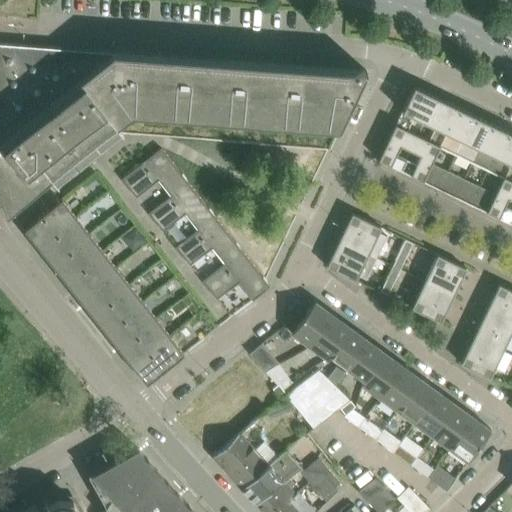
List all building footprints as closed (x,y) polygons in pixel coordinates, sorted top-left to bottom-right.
[(328,148),(329,148),(366,70),(0,43),(0,195),(6,213),(10,210),(76,294),(121,350),(146,382),(269,284),(265,279),(208,206),(161,147),(151,134),(166,136),(250,142),(298,145),(303,146),(328,148)] [(414,85),(395,124),(407,130),(414,115),(424,120),(436,96),(414,85)] [(436,96),(424,120),(435,126),(428,140),(439,145),(458,106),(436,96)] [(439,147),(455,154),(474,114),(458,106),(439,145),(439,146),(439,147)] [(490,122),(474,114),(455,154),(471,162),(490,122)] [(506,130),(490,122),(471,162),(487,169),(506,130)] [(401,145),(410,150),(417,135),(395,124),(378,159),(391,165),(401,145)] [(511,159),(511,132),(506,130),(487,169),(503,177),(504,177),(511,159)] [(416,163),(411,174),(423,180),(439,147),(439,146),(439,145),(417,135),(410,150),(421,155),(416,163)] [(396,154),(391,165),(401,170),(406,159),(396,154)] [(406,159),(401,170),(411,174),(416,163),(406,159)] [(448,181),(452,172),(442,167),(438,176),(448,181)] [(448,181),(438,176),(433,185),(444,190),(448,181)] [(511,198),(511,180),(504,177),(503,177),(486,211),(499,217),(509,197),(511,198)] [(470,192),(481,197),(485,188),(474,183),(470,192)] [(476,206),(481,197),(470,192),(466,201),(476,206)] [(511,209),(504,206),(499,217),(509,222),(511,215),(511,209)] [(378,232),(381,227),(380,226),(362,217),(356,214),(352,212),(339,239),(376,257),(386,236),(378,232)] [(339,239),(326,266),(327,266),(330,268),(336,271),(354,279),(355,280),(358,275),(366,279),(377,257),(376,257),(339,239)] [(405,239),(399,252),(406,256),(413,242),(405,239)] [(400,269),(406,256),(399,252),(393,265),(400,269)] [(438,254),(437,254),(424,280),(453,294),(454,294),(466,269),(466,268),(463,266),(456,263),(438,254)] [(393,265),(386,278),(394,281),(400,269),(393,265)] [(415,276),(405,298),(414,302),(411,307),(413,308),(431,316),(437,319),(441,321),(441,320),(452,297),(453,294),(424,280),(415,276)] [(387,295),(394,281),(386,278),(380,291),(387,295)] [(486,310),(511,322),(511,289),(509,288),(503,285),(499,283),(498,284),(486,310)] [(293,333),(309,345),(332,314),(315,302),(316,301),(315,300),(304,315),(291,333),(292,333),(293,333)] [(503,350),(511,330),(511,322),(486,310),(485,312),(474,335),(473,336),(503,350)] [(349,327),(332,314),(309,345),(327,358),(349,327)] [(331,354),(347,366),(367,340),(349,327),(327,358),(328,358),(331,354)] [(460,363),(464,365),(488,376),(490,377),(503,350),(473,336),(472,338),(461,361),(460,363)] [(384,352),(367,340),(347,366),(364,379),(361,383),(362,383),(384,352)] [(262,342),(249,353),(265,371),(279,363),(262,342)] [(362,383),(380,396),(402,365),(384,352),(362,383)] [(265,371),(276,383),(277,384),(281,390),(291,381),(279,363),(265,371)] [(420,378),(402,365),(380,396),(397,409),(420,378)] [(286,393),(287,394),(313,427),(338,407),(349,398),(318,369),(286,393)] [(397,409),(415,422),(437,391),(420,378),(397,409)] [(284,393),(281,390),(277,384),(272,388),(278,396),(284,393)] [(455,404),(437,391),(415,422),(432,434),(455,404)] [(350,399),(340,408),(344,414),(352,408),(355,406),(350,399)] [(432,434),(450,447),(472,416),(455,404),(432,434)] [(344,414),(343,415),(358,426),(365,417),(352,408),(344,414)] [(489,429),(472,416),(450,447),(466,459),(466,460),(467,461),(490,429),(489,428),(489,429)] [(365,417),(358,426),(375,439),(382,429),(365,417)] [(382,429),(375,439),(393,451),(398,444),(401,441),(383,428),(382,429)] [(267,463),(277,455),(264,441),(254,449),(238,432),(211,456),(212,457),(213,456),(241,487),(267,464),(267,463)] [(416,457),(398,444),(393,451),(410,464),(416,457)] [(90,477),(106,506),(117,487),(150,461),(142,452),(137,447),(88,475),(90,477)] [(267,464),(241,487),(255,503),(282,479),(283,481),(288,477),(298,469),(301,466),(285,449),(277,455),(267,463),(267,464)] [(416,457),(410,464),(428,477),(435,468),(417,455),(416,457)] [(319,458),(304,470),(321,472),(325,473),(335,486),(339,483),(319,458)] [(194,511),(188,504),(150,461),(117,487),(106,506),(102,511),(194,511)] [(446,490),(455,478),(437,465),(435,468),(428,477),(446,490)] [(298,469),(309,482),(321,472),(304,470),(298,469)] [(321,472),(309,482),(326,501),(337,490),(335,486),(325,473),(321,472)] [(282,479),(255,503),(263,511),(275,511),(298,492),(296,494),(290,487),(294,484),(288,477),(283,481),(282,479)] [(378,511),(395,498),(375,478),(357,491),(378,511)] [(396,497),(405,505),(411,511),(424,511),(429,507),(408,486),(396,497)] [(316,511),(298,492),(275,511),(316,511)] [(20,511),(79,511),(73,499),(58,498),(48,504),(45,499),(20,511)]
